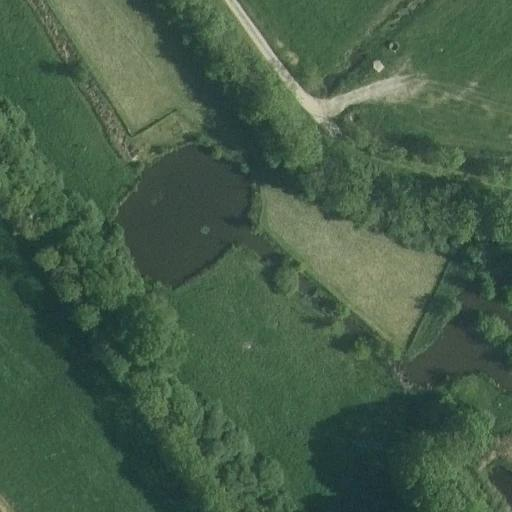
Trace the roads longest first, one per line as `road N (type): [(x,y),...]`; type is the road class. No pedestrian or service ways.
road 1 (track): [(317,111),(431,167),(511,178)]
road 2 (residential): [(239,0),(317,111)]
